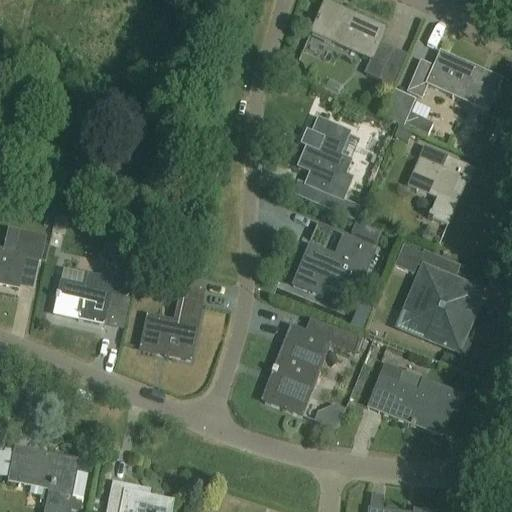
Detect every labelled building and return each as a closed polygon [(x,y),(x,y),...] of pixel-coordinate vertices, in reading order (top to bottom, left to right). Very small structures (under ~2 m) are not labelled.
[(347,16),(323,6),(311,33),(372,60),(366,73),(380,79),(393,49),(380,43),(387,29),(349,13),(347,16)] [(321,63),(326,52),(313,46),(308,58),(321,63)] [(479,70),(442,53),(435,68),(422,63),(409,92),(422,98),(428,85),(489,112),(501,85),(477,74),(479,70)] [(414,105),(395,96),(382,121),(425,141),(431,128),(408,117),(414,105)] [(488,120),(491,113),(470,106),(468,113),(488,120)] [(350,135),(318,123),(318,124),(321,125),(312,147),(309,146),(299,170),(311,175),(300,201),(353,222),(358,210),(344,204),(353,181),(345,178),(351,163),(340,159),(350,135)] [(475,170),(424,149),(409,188),(438,200),(430,220),(448,227),(466,182),(470,183),(475,170)] [(47,241),(22,236),(17,256),(0,252),(0,287),(19,292),(26,261),(42,265),(47,241)] [(377,253),(344,239),(335,260),(310,249),(293,288),(311,295),(317,279),(359,297),(377,253)] [(402,249),(394,269),(414,277),(422,257),(402,249)] [(131,279),(107,274),(106,281),(90,277),(87,290),(63,284),(59,298),(58,298),(57,301),(59,301),(55,316),(80,321),(79,322),(105,328),(111,299),(125,302),(131,279)] [(437,345),(465,356),(470,342),(465,340),(475,316),(469,313),(478,292),(443,277),(425,322),(443,329),(437,345)] [(202,307),(179,303),(175,325),(148,320),(142,352),(166,356),(166,359),(191,364),(202,307)] [(364,343),(310,323),(306,335),(290,329),(274,372),(273,371),(271,376),(276,378),(265,406),(302,420),(330,347),(358,358),(364,343)] [(464,399),(385,368),(368,412),(414,430),(416,426),(443,437),(452,415),(457,416),(464,399)] [(79,463),(16,451),(10,484),(51,492),(47,511),(69,511),(72,499),(82,501),(87,477),(76,475),(79,463)] [(142,490),(113,484),(107,511),(172,511),(175,504),(141,497),(142,490)]
